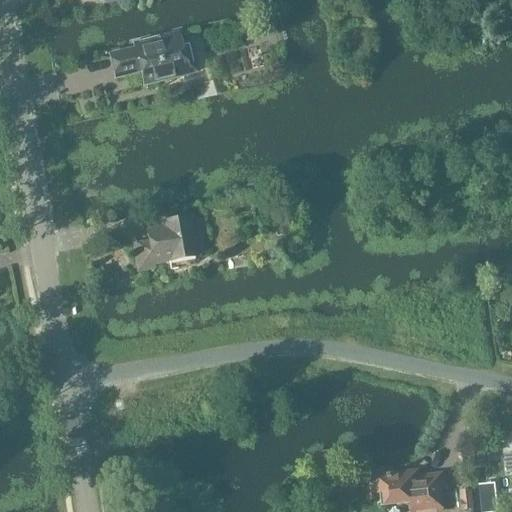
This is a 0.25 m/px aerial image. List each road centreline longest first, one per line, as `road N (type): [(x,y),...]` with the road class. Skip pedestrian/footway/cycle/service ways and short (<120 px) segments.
road 1 (residential): [(511,384),(296,347),(69,384)]
road 2 (residential): [(69,384),(0,11)]
road 3 (residential): [(90,511),(69,384)]
